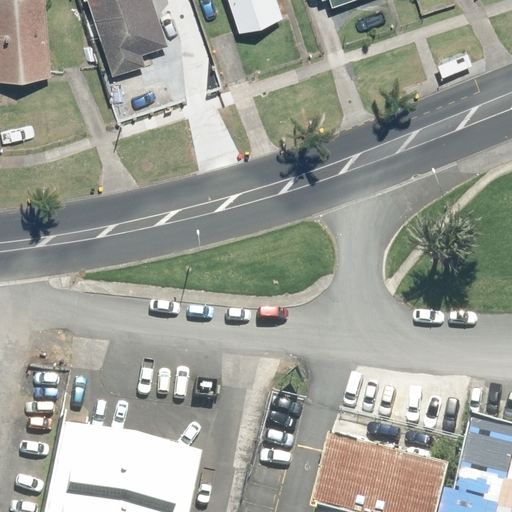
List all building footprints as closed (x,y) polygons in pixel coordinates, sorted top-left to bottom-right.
[(0,0),(0,72),(52,70),(49,0),(0,0)] [(154,0),(88,0),(112,71),(150,59),(146,48),(168,41),(154,0)] [(283,0),(233,0),(243,27),(287,11),(283,0)] [(511,511),(511,423),(478,415),(453,511),(511,511)] [(183,511),(196,455),(60,425),(41,511),(183,511)] [(331,441),(312,511),(442,511),(453,471),(331,441)]
